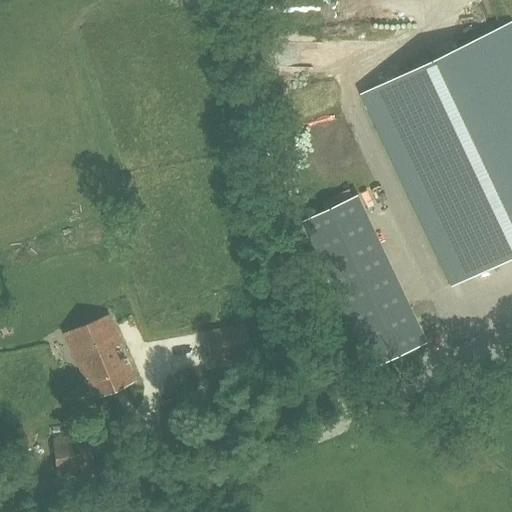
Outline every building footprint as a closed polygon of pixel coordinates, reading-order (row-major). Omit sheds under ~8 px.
[(511,253),(511,31),(508,22),(365,89),(455,281),(511,253)] [(429,346),(366,193),(307,217),(363,354),(365,353),(372,369),(429,346)] [(135,380),(107,315),(64,333),(93,398),(135,380)] [(205,331),(211,363),(250,356),(244,323),(205,331)] [(0,383),(21,383),(20,352),(0,352),(0,383)] [(88,433),(52,439),(58,477),(93,471),(88,433)]
